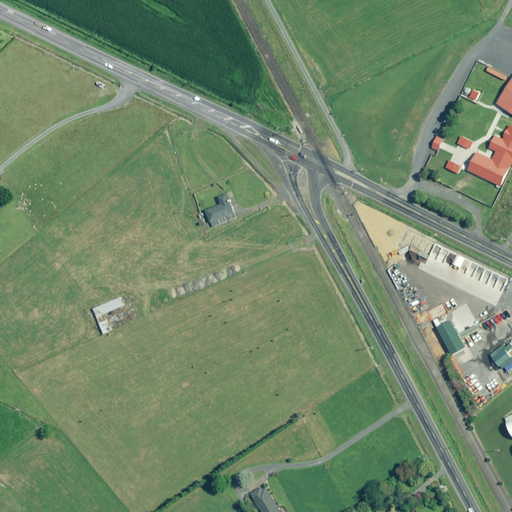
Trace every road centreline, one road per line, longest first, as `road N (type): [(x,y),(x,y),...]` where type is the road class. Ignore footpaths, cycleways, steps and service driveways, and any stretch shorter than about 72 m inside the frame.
road 1 (tertiary): [(470,511),(307,200),(308,160)]
road 2 (secondary): [(0,10),(308,160)]
road 3 (secondary): [(308,160),(511,260)]
road 4 (track): [(350,180),(343,150),(263,0)]
road 5 (track): [(404,207),(433,130),(475,54),(496,33)]
